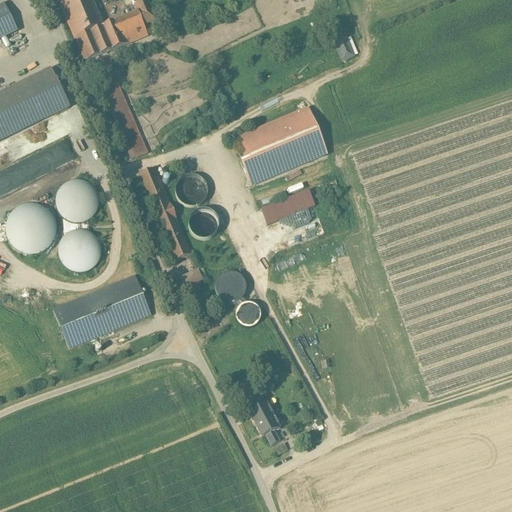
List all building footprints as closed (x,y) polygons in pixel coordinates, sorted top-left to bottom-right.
[(103,27),(91,0),(57,0),(84,64),(147,38),(143,27),(136,13),(103,27)] [(156,22),(146,0),(130,0),(136,13),(143,27),(156,22)] [(0,42),(18,33),(3,5),(0,7),(0,42)] [(350,56),(340,35),(329,40),(339,61),(350,56)] [(49,71),(0,95),(0,144),(57,116),(68,110),(49,71)] [(115,73),(97,81),(133,160),(151,152),(115,73)] [(307,112),(232,143),(250,187),(325,155),(307,112)] [(186,258),(148,170),(131,178),(168,266),(186,258)] [(181,178),(182,207),(205,206),(204,178),(181,178)] [(61,246),(60,248),(60,265),(71,273),(78,275),(91,275),(99,263),(101,258),(101,245),(86,235),(86,228),(98,212),(98,210),(98,195),(84,185),(81,184),(68,184),(58,198),(58,216),(74,227),(61,246)] [(308,193),(260,212),(266,228),(314,209),(308,193)] [(13,252),(35,258),(51,251),(56,229),(48,212),(27,206),(11,214),(5,236),(13,252)] [(314,209),(266,228),(276,254),(324,235),(314,209)] [(220,218),(200,210),(191,235),(210,242),(220,218)] [(201,269),(181,277),(188,294),(208,285),(201,269)] [(134,279),(53,313),(69,351),(150,317),(134,279)] [(252,332),(264,314),(245,302),(234,320),(252,332)] [(229,325),(229,323),(229,320),(227,318),(225,316),(222,316),(220,316),(217,318),(216,320),(215,323),(216,326),(217,328),(220,329),(222,330),(225,329),(227,328),(229,325)] [(511,511),(511,396),(422,428),(451,511),(511,511)] [(256,399),(247,404),(251,413),(261,408),(256,399)] [(251,413),(248,415),(261,441),(265,438),(274,434),(277,432),(264,406),(261,408),(251,413)] [(274,434),(265,438),(271,449),(279,445),(274,434)] [(278,456),(288,451),(283,444),(274,449),(278,456)]
